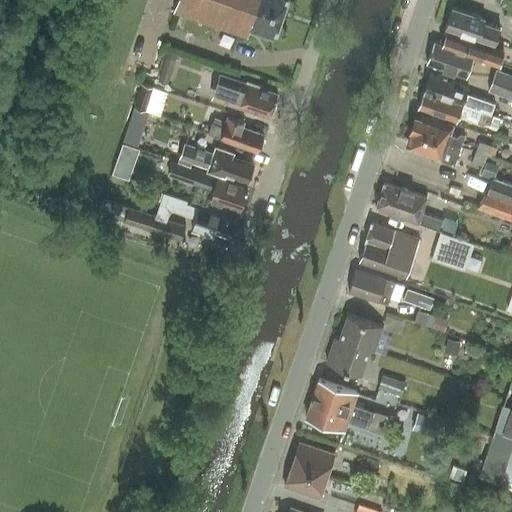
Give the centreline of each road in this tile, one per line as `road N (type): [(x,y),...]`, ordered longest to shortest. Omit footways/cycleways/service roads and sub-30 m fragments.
road 1 (residential): [(426,0),(255,511)]
road 2 (residential): [(236,254),(328,0)]
